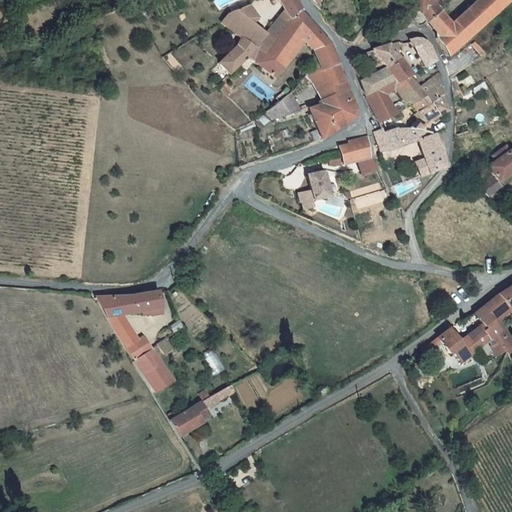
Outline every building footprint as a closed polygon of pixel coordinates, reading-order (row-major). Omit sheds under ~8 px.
[(282,0),(289,16),(271,34),(263,26),(267,18),(257,7),(235,15),(233,16),(227,26),(249,45),(242,51),(222,64),(233,76),(259,57),(269,49),(305,12),(298,0),(282,0)] [(511,4),(508,0),(483,0),(456,24),(438,5),(443,0),(410,0),(420,15),(420,19),(425,25),(427,24),(435,35),(433,37),(451,60),(511,4)] [(269,49),(259,57),(281,79),(311,47),(320,60),(325,73),(339,67),(330,46),(306,14),(305,12),(269,49)] [(414,41),(408,40),(423,71),(423,72),(436,63),(430,53),(420,43),(414,41)] [(371,51),(384,68),(398,58),(387,46),(371,51)] [(371,51),(365,53),(376,73),(384,68),(371,51)] [(398,58),(384,68),(394,82),(398,87),(411,77),(398,58)] [(411,77),(424,96),(433,102),(444,98),(439,80),(444,78),(436,63),(423,72),(423,71),(411,77)] [(315,144),(322,141),(323,143),(356,121),(359,116),(339,67),(325,73),(314,75),(308,78),(322,110),(309,115),(319,134),(311,137),(315,144)] [(376,73),(357,81),(364,95),(394,82),(384,68),(376,73)] [(412,94),(414,100),(424,96),(411,77),(398,87),(394,82),(364,95),(377,121),(399,111),(412,94)] [(421,112),(410,130),(427,135),(432,127),(430,122),(449,115),(444,98),(433,102),(424,96),(414,100),(421,112)] [(304,117),(291,98),(270,115),(278,127),(304,117)] [(393,127),(404,127),(399,111),(377,121),(380,128),(393,127)] [(421,178),(441,170),(443,162),(438,145),(435,146),(431,136),(427,135),(410,130),(404,127),(393,127),(380,128),(372,132),(382,149),(392,148),(418,141),(426,160),(415,164),(421,178)] [(366,182),(381,175),(378,165),(375,164),(367,139),(349,142),(348,145),(350,154),(343,156),(345,165),(336,166),(338,175),(351,174),(360,170),(366,182)] [(497,175),(485,183),(491,192),(493,195),(506,186),(503,182),(511,175),(511,152),(508,148),(496,157),(499,162),(492,167),(497,175)] [(307,206),(309,214),(320,211),(318,203),(334,200),(328,174),(312,178),(315,192),(302,195),(305,206),(307,206)] [(115,295),(99,296),(135,363),(137,361),(155,394),(172,384),(147,338),(139,340),(125,314),(161,307),(158,289),(115,295)] [(511,289),(487,307),(494,320),(511,308),(511,289)] [(463,343),(454,328),(440,337),(451,353),(453,351),(461,362),(491,344),(502,360),(511,354),(500,338),(503,336),(494,320),(487,307),(477,313),(487,328),(463,343)] [(503,336),(500,338),(511,354),(511,353),(511,339),(508,333),(503,336)] [(164,353),(172,349),(166,338),(158,343),(164,353)] [(214,374),(222,371),(213,351),(205,355),(214,374)] [(232,384),(169,421),(180,439),(195,430),(192,426),(208,417),(204,410),(236,392),(232,384)]
